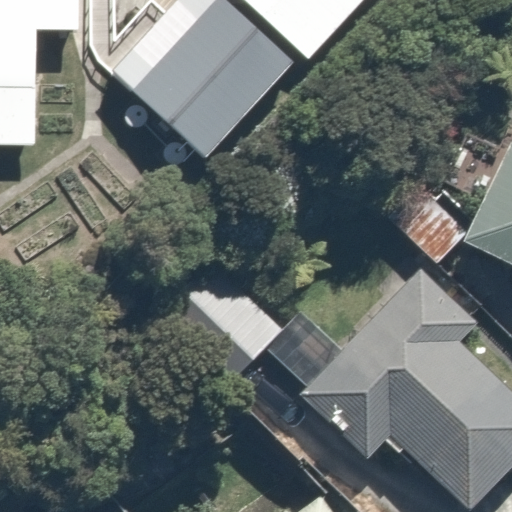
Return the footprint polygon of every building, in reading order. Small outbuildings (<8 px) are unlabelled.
[(0,0),(0,151),(35,152),(36,37),(78,37),(78,0),(0,0)] [(206,165),(294,68),(219,0),(149,0),(146,3),(164,19),(111,78),(206,165)] [(236,0),(308,66),(369,0),(236,0)] [(511,176),(472,260),(511,279),(511,176)] [(427,201),(393,235),(443,283),(476,249),(427,201)] [(477,326),(427,278),(306,404),(374,470),(393,450),(457,511),(460,511),(511,458),(511,409),(452,352),(477,326)] [(289,340),(224,281),(187,322),(252,382),(289,340)]
